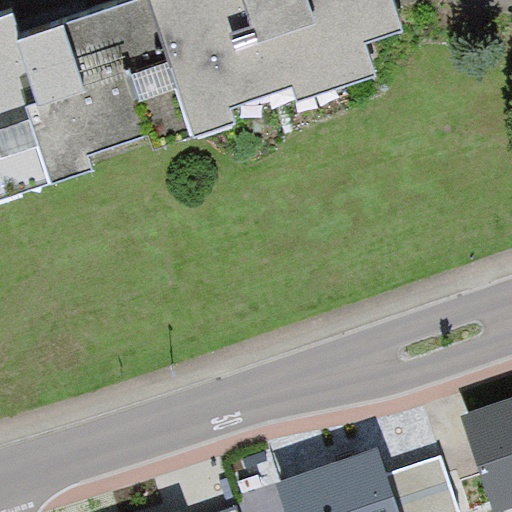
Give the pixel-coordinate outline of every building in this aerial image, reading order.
[(0,178),(185,118),(145,0),(129,0),(15,37),(7,12),(0,14),(0,178)] [(145,0),(185,118),(373,57),(361,23),(398,11),(394,0),(145,0)] [(511,511),(511,401),(460,419),(492,511),(511,511)] [(377,447),(288,478),(299,511),(399,511),(386,471),(377,447)] [(443,453),(386,471),(399,511),(453,511),(462,509),(443,453)]
